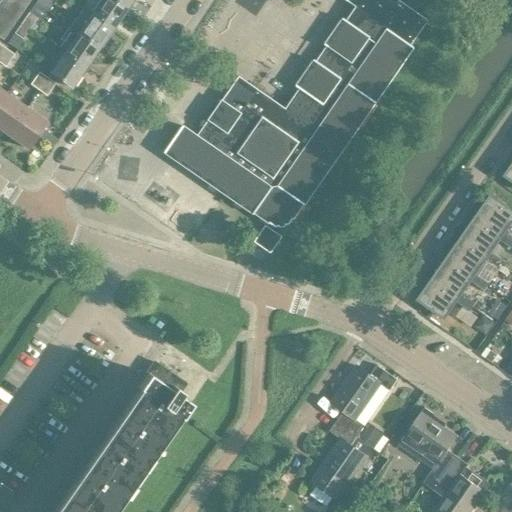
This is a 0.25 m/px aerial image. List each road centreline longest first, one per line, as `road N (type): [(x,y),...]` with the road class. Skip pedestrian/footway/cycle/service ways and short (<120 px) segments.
road 1 (residential): [(364,330),(110,251)]
road 2 (unclassified): [(43,217),(193,0)]
road 3 (residential): [(364,330),(511,121)]
road 4 (unclassified): [(0,436),(86,312),(110,251)]
road 5 (residential): [(511,428),(364,330)]
road 6 (residential): [(290,439),(364,330)]
